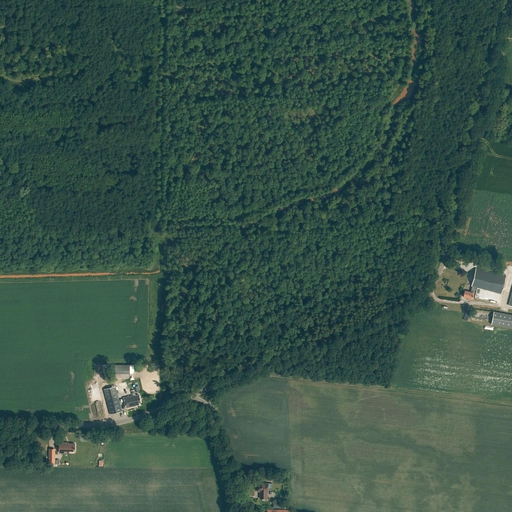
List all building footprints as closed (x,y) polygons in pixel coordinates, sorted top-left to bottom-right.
[(476,269),(471,286),(472,287),(471,292),(464,290),(462,297),(471,299),(472,292),(474,293),(475,287),(501,294),(505,276),(476,269)] [(478,289),(477,298),(484,300),(486,291),(478,289)] [(511,315),(493,311),(491,324),(511,328),(511,315)] [(129,372),(129,364),(115,364),(115,372),(129,372)] [(103,389),(105,397),(110,414),(122,411),(115,386),(103,389)] [(139,403),(141,402),(139,395),(135,396),(135,395),(123,398),(126,409),(139,405),(139,403)] [(58,442),(58,449),(61,449),(60,451),(71,451),(71,449),(75,449),(75,443),(65,443),(65,442),(58,442)] [(258,491),(260,491),(259,498),(267,498),(267,491),(268,491),(268,483),(258,482),(258,491)]
